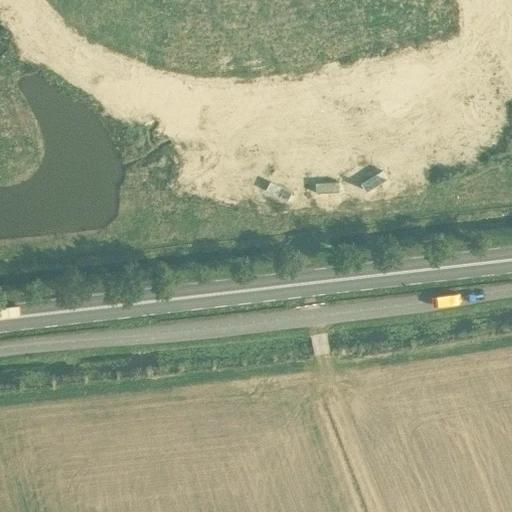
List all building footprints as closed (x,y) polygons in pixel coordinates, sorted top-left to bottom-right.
[(63,0),(62,2),(79,16),(91,0),(63,0)] [(117,0),(91,0),(79,16),(95,29),(118,0),(117,0)] [(118,0),(95,29),(111,41),(133,12),(118,0)] [(343,19),(322,24),(329,58),(351,53),(343,19)] [(142,21),(139,33),(147,35),(142,63),(168,68),(168,63),(176,26),(152,21),(152,23),(142,21)] [(322,24),(300,28),(308,63),(329,58),(322,24)] [(176,26),(168,63),(189,68),(197,31),(176,26)] [(300,28),(279,33),(287,67),(308,63),(300,28)] [(197,31),(189,68),(210,72),(218,35),(197,31)] [(247,43),(250,58),(260,56),(263,73),(287,67),(279,33),(257,38),(257,41),(247,43)]
